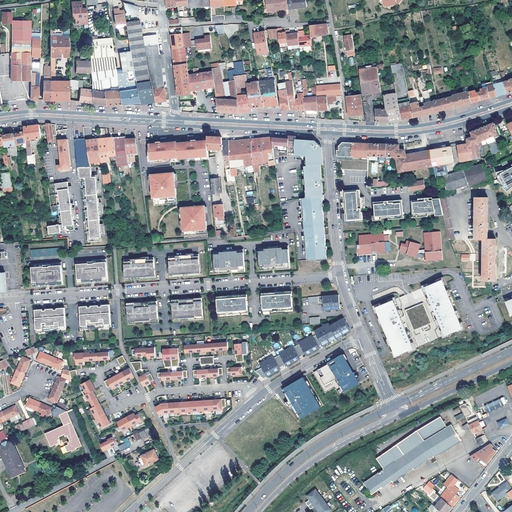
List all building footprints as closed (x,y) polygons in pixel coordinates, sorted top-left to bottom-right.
[(287,0),(267,0),(267,3),(266,3),(267,7),(268,7),(268,8),(268,11),(272,10),(273,11),(276,11),(276,10),(280,10),(288,9),(288,6),(287,0)] [(82,1),(72,2),(73,18),(75,18),(76,24),(88,23),(87,8),(82,8),(82,1)] [(138,20),(136,6),(123,2),(124,11),(124,12),(126,11),(126,14),(131,14),(132,21),(138,20)] [(119,8),(113,9),(114,11),(116,26),(126,25),(126,22),(124,12),(124,11),(120,11),(119,8)] [(12,12),(2,11),(2,22),(12,22),(12,20),(12,12)] [(133,69),(135,78),(135,80),(149,76),(144,45),(142,36),(140,19),(138,20),(132,21),(126,22),(126,25),(130,51),(133,69)] [(32,38),(32,20),(12,20),(12,22),(12,51),(11,51),(11,63),(20,63),(19,80),(31,80),(31,72),(32,56),(32,38)] [(311,35),(311,37),(328,34),(327,27),(330,27),(330,24),(320,25),(310,26),(311,35)] [(279,38),(280,43),(287,42),(286,33),(283,33),(282,28),(278,29),(279,38)] [(54,56),(69,56),(68,29),(51,29),(51,65),(51,70),(54,70),(54,56)] [(172,41),(173,48),(185,47),(183,34),(182,29),(177,30),(177,31),(175,34),(171,35),(172,41)] [(268,29),(270,39),(279,38),(278,29),(273,29),(268,29)] [(287,42),(288,45),(288,46),(300,44),(299,36),(299,31),(291,32),(290,29),(285,29),(286,33),(287,42)] [(270,53),(265,32),(254,34),(258,56),(270,53)] [(142,36),(144,45),(158,44),(157,40),(157,34),(142,36)] [(346,36),(347,44),(348,44),(349,46),(347,46),(348,51),(349,51),(350,54),(356,53),(353,34),(346,36)] [(300,46),(312,45),(311,37),(311,35),(305,35),(299,36),(300,44),(300,46)] [(210,36),(204,37),(204,40),(195,41),(196,51),(211,49),(210,36)] [(118,86),(116,72),(112,37),(89,40),(90,60),(91,71),(92,80),(102,79),(103,88),(118,86)] [(41,38),(32,38),(32,56),(41,56),(41,38)] [(158,44),(144,45),(149,76),(154,102),(159,101),(166,100),(162,74),(159,49),(158,44)] [(174,57),(175,65),(187,64),(185,47),(173,48),(174,57)] [(130,51),(120,52),(121,62),(115,63),(116,72),(126,71),(133,69),(130,51)] [(91,71),(90,60),(77,60),(77,72),(91,71)] [(20,63),(11,63),(11,80),(19,80),(20,63)] [(191,94),(190,90),(189,76),(187,64),(175,65),(177,80),(179,96),(191,94)] [(240,113),(234,74),(234,71),(231,72),(228,72),(230,82),(223,83),(220,64),(212,66),(213,72),(215,87),(218,112),(229,112),(240,113)] [(275,65),(277,76),(280,76),(285,75),(284,70),(283,64),(275,65)] [(381,92),(380,86),(377,67),(359,70),(360,79),(362,95),(381,92)] [(197,68),(193,69),(194,75),(189,76),(190,90),(201,89),(215,87),(213,72),(198,74),(197,68)] [(274,76),(273,68),(267,69),(269,81),(275,80),(274,76)] [(408,91),(404,68),(398,70),(399,73),(398,74),(402,95),(408,91)] [(133,69),(126,71),(128,80),(135,78),(133,69)] [(128,80),(126,71),(116,72),(118,86),(120,103),(128,103),(132,103),(135,103),(140,103),(135,80),(135,78),(128,80)] [(38,99),(39,72),(31,72),(31,80),(31,99),(33,99),(38,99)] [(252,109),(247,84),(247,81),(245,73),(234,74),(240,113),(245,112),(253,111),(252,109)] [(154,102),(149,76),(135,80),(140,103),(141,103),(147,102),(154,102)] [(25,100),(25,84),(10,84),(10,78),(0,77),(0,84),(2,84),(2,89),(6,89),(6,92),(9,92),(9,95),(13,95),(13,99),(25,100)] [(102,79),(92,80),(92,89),(92,103),(99,104),(105,104),(103,88),(102,79)] [(58,100),(69,100),(69,89),(69,80),(51,80),(51,100),(58,100)] [(78,80),(69,80),(69,89),(78,89),(78,80)] [(262,82),(260,82),(265,107),(267,107),(275,106),(279,106),(275,80),(269,81),(262,82)] [(286,82),(291,110),(294,110),(298,110),(296,99),(293,81),(286,82)] [(495,83),(498,96),(503,94),(508,93),(504,81),(495,83)] [(265,107),(260,82),(247,84),(252,109),(258,108),(265,107)] [(287,110),(291,110),(286,82),(278,84),(282,111),(287,110)] [(299,99),(296,99),(298,110),(298,111),(306,110),(304,89),(304,84),(301,84),(296,85),(297,90),(299,99)] [(487,88),(490,98),(493,97),(497,96),(494,84),(487,86),(487,88)] [(118,86),(103,88),(105,104),(113,104),(120,103),(118,86)] [(309,98),(308,89),(304,89),(306,110),(307,114),(318,114),(318,110),(317,97),(316,88),(313,88),(313,97),(309,98)] [(489,98),(490,98),(487,88),(478,90),(481,100),(489,98)] [(92,103),(92,89),(80,89),(79,101),(92,103)] [(477,101),(481,100),(478,90),(469,92),(472,102),(477,101)] [(460,94),(463,105),(470,103),(472,102),(469,92),(467,93),(467,92),(460,94)] [(386,100),(387,108),(390,122),(396,121),(402,120),(398,100),(396,93),(385,95),(386,100)] [(455,107),(463,105),(460,94),(453,96),(453,97),(451,97),(454,107),(455,107)] [(337,95),(317,97),(318,110),(328,110),(327,104),(327,102),(333,101),(337,101),(337,95)] [(361,95),(346,96),(349,116),(363,115),(361,95)] [(451,97),(441,100),(444,110),(449,108),(454,107),(451,97)] [(410,98),(398,100),(402,120),(408,119),(414,117),(411,104),(410,98)] [(431,102),(434,112),(439,111),(444,110),(441,100),(431,102)] [(419,102),(411,104),(414,117),(419,116),(425,115),(422,104),(420,105),(419,102)] [(431,102),(422,104),(425,115),(430,113),(434,112),(431,102)] [(384,122),(390,122),(387,108),(376,109),(378,122),(384,122)] [(493,154),(501,151),(494,136),(498,134),(493,123),(488,126),(483,128),(488,138),(487,139),(493,154)] [(26,141),(30,140),(42,139),(40,125),(32,126),(24,127),(25,131),(26,141)] [(474,158),(482,157),(479,146),(483,145),(482,141),(487,139),(488,138),(483,128),(471,132),(473,137),(468,139),(469,143),(470,146),(471,145),(474,158)] [(26,142),(26,141),(25,131),(19,132),(14,133),(16,144),(22,143),(22,142),(26,142)] [(3,134),(5,144),(5,146),(11,145),(13,156),(18,155),(16,144),(14,133),(8,134),(3,134)] [(213,137),(208,136),(208,140),(208,150),(219,150),(218,137),(213,137)] [(288,139),(288,152),(295,153),(295,147),(296,139),(296,137),(289,136),(288,139)] [(121,137),(115,138),(118,167),(128,166),(128,163),(127,139),(127,137),(121,137)] [(103,138),(99,139),(101,162),(110,161),(107,138),(103,138)] [(107,138),(110,161),(111,172),(118,171),(118,167),(115,138),(111,138),(107,138)] [(132,139),(127,139),(128,163),(135,163),(135,157),(138,157),(139,154),(137,141),(136,138),(132,139)] [(273,149),(279,149),(278,152),(288,152),(288,139),(275,138),(272,138),(267,138),(262,139),(265,163),(275,160),(273,149)] [(89,167),(86,141),(86,139),(79,139),(74,140),(76,168),(79,168),(82,168),(84,168),(89,167)] [(91,140),(86,141),(89,167),(95,167),(95,164),(101,164),(101,162),(99,139),(91,140)] [(208,150),(208,140),(197,141),(196,139),(192,140),(192,141),(184,141),(177,142),(177,141),(169,142),(162,142),(161,143),(161,141),(157,141),(157,143),(149,143),(150,151),(149,151),(149,155),(150,155),(151,162),(170,160),(170,159),(170,158),(180,157),(180,158),(188,157),(188,159),(201,158),(201,156),(209,155),(208,150)] [(252,140),(254,165),(258,164),(262,163),(265,163),(262,139),(256,139),(252,140)] [(295,147),(295,153),(296,154),(308,155),(308,161),(321,161),(323,160),(323,148),(315,142),(313,142),(296,139),(295,147)] [(69,168),(67,140),(62,140),(59,141),(61,166),(58,166),(58,170),(63,170),(63,168),(69,168)] [(245,160),(245,167),(254,165),(252,140),(248,140),(243,140),(236,141),(230,142),(230,160),(245,160)] [(230,168),(230,160),(230,142),(225,142),(222,142),(223,150),(225,169),(228,182),(234,181),(234,177),(231,178),(231,175),(230,170),(230,168)] [(341,162),(342,169),(369,170),(369,156),(369,144),(354,143),(343,142),(340,146),(340,150),(338,150),(338,162),(341,162)] [(469,143),(460,145),(463,160),(474,158),(471,145),(470,146),(469,143)] [(369,144),(369,156),(379,156),(379,144),(374,144),(369,144)] [(399,150),(399,145),(387,144),(386,156),(393,156),(394,161),(397,160),(399,172),(434,166),(431,150),(406,154),(405,150),(399,150)] [(457,161),(454,146),(448,147),(431,150),(434,166),(457,161)] [(26,148),(28,165),(35,164),(34,156),(32,156),(31,147),(26,148)] [(209,157),(209,158),(211,170),(218,169),(217,156),(209,157)] [(436,178),(443,176),(447,191),(468,185),(469,186),(488,179),(483,164),(459,171),(457,161),(434,166),(436,178)] [(511,162),(497,170),(499,176),(500,176),(504,183),(503,184),(507,189),(511,184),(511,162)] [(308,166),(305,166),(305,170),(305,175),(306,179),(306,185),(306,190),(307,199),(322,196),(323,196),(322,179),(321,166),(308,166)] [(89,167),(84,168),(79,168),(79,176),(85,175),(86,178),(86,185),(86,188),(87,195),(87,199),(87,206),(88,209),(88,216),(88,219),(89,227),(89,230),(90,240),(100,240),(95,167),(89,167)] [(1,172),(2,192),(11,192),(11,172),(1,172)] [(174,172),(151,174),(152,182),(153,189),(152,189),(153,197),(176,196),(175,188),(174,180),(175,180),(174,172)] [(219,178),(211,179),(213,193),(219,193),(220,193),(219,178)] [(72,228),(66,181),(56,183),(57,190),(58,193),(58,200),(59,203),(60,210),(60,214),(61,221),(61,225),(66,224),(67,229),(72,228)] [(424,181),(409,183),(410,191),(425,188),(424,181)] [(360,190),(343,191),(343,198),(344,203),(344,210),(344,214),(345,222),(355,221),(362,221),(362,213),(361,213),(361,209),(361,208),(365,207),(364,198),(360,198),(360,190)] [(255,193),(244,195),(246,207),(257,205),(255,193)] [(305,199),(302,200),(306,257),(308,257),(308,259),(324,257),(324,252),(326,252),(324,235),(323,235),(322,220),(323,220),(323,218),(322,196),(307,199),(305,199)] [(474,239),(483,240),(482,281),(495,281),(495,272),(495,248),(496,239),(487,239),(487,230),(487,206),(487,198),(475,197),(474,239)] [(419,202),(412,203),(413,217),(428,216),(435,216),(443,215),(441,203),(440,201),(433,202),(433,200),(426,200),(426,202),(419,202)] [(455,241),(447,200),(441,203),(443,215),(443,217),(447,237),(449,242),(455,241)] [(402,202),(374,203),(374,219),(381,219),(388,218),(403,218),(402,202)] [(220,205),(214,205),(214,217),(218,216),(219,224),(225,224),(223,204),(220,205)] [(205,205),(181,207),(182,215),(183,215),(183,222),(182,223),(183,231),(206,229),(206,221),(205,221),(205,213),(205,205)] [(344,214),(342,214),(342,223),(356,222),(355,221),(345,222),(344,214)] [(58,223),(47,224),(48,232),(59,231),(58,223)] [(440,232),(424,233),(425,261),(442,260),(440,232)] [(383,233),(357,235),(358,245),(358,248),(356,248),(357,254),(372,253),(372,251),(375,251),(375,253),(384,252),(383,242),(378,242),(378,241),(388,240),(387,235),(383,235),(383,233)] [(407,254),(417,257),(421,243),(408,239),(407,244),(403,243),(400,251),(408,253),(407,254)] [(288,246),(258,248),(260,268),(265,268),(265,270),(284,269),(284,266),(289,266),(288,246)] [(30,249),(31,257),(59,255),(59,248),(30,249)] [(243,249),(213,251),(214,271),(220,271),(220,273),(240,272),(240,270),(245,269),(243,249)] [(198,255),(168,257),(169,275),(199,273),(198,255)] [(106,257),(76,259),(77,279),(82,278),(83,281),(102,280),(102,277),(107,277),(106,257)] [(153,258),(124,260),(125,278),(155,276),(153,258)] [(61,260),(31,262),(32,282),(37,282),(38,284),(57,283),(57,280),(62,280),(61,260)] [(442,281),(425,288),(445,337),(462,330),(442,281)] [(291,292),(261,294),(263,315),(293,313),(291,292)] [(247,295),(216,297),(218,318),(248,316),(247,295)] [(339,295),(308,298),(309,304),(323,303),(324,310),(332,310),(340,309),(339,295)] [(201,299),(171,301),(173,321),(203,319),(201,299)] [(393,301),(376,308),(396,356),(413,349),(393,301)] [(157,302),(127,304),(128,325),(158,323),(157,302)] [(424,304),(405,311),(414,332),(432,324),(424,304)] [(87,307),(79,307),(81,331),(86,330),(86,329),(88,329),(87,325),(104,324),(104,328),(106,328),(106,329),(111,329),(109,305),(101,306),(102,309),(99,309),(98,306),(90,307),(91,310),(87,310),(87,307)] [(42,310),(34,311),(36,334),(41,334),(41,332),(43,332),(42,329),(51,328),(59,327),(59,329),(66,329),(64,309),(56,309),(57,312),(54,312),(53,309),(45,310),(46,313),(42,313),(42,310)] [(265,375),(266,377),(280,369),(279,367),(278,365),(284,362),(285,364),(286,366),(300,359),(298,356),(297,354),(303,351),(304,353),(306,355),(319,348),(318,346),(317,344),(320,342),(323,346),(330,343),(344,335),(351,331),(344,319),(330,326),(329,324),(315,331),(316,334),(313,336),(312,334),(298,342),(299,343),(293,346),(292,345),(279,352),(279,353),(273,357),(273,355),(259,363),(262,368),(255,372),(260,376),(265,374),(265,375)] [(429,331),(415,335),(418,344),(436,339),(434,331),(430,333),(429,331)] [(227,342),(183,345),(184,353),(228,350),(227,342)] [(242,343),(235,344),(236,358),(237,358),(237,362),(244,361),(242,343)] [(146,348),(136,349),(136,356),(136,357),(147,356),(147,358),(155,358),(154,347),(146,348)] [(163,349),(164,364),(165,364),(165,367),(179,366),(179,363),(178,348),(163,349)] [(37,360),(48,365),(52,357),(41,352),(37,360)] [(84,361),(110,359),(109,352),(98,353),(90,353),(89,352),(74,353),(75,360),(76,360),(76,365),(84,364),(84,361)] [(332,361),(314,372),(325,392),(335,386),(340,395),(361,383),(345,354),(332,361)] [(123,355),(117,359),(121,365),(127,362),(123,355)] [(31,359),(22,356),(22,357),(19,356),(18,359),(20,360),(17,369),(25,373),(31,359)] [(214,356),(200,357),(201,365),(214,364),(214,356)] [(63,362),(52,357),(48,365),(60,370),(63,362)] [(130,362),(136,372),(141,369),(141,361),(130,362)] [(242,367),(227,368),(227,373),(231,372),(231,375),(242,374),(242,367)] [(129,368),(104,381),(107,387),(110,386),(112,389),(134,377),(129,368)] [(218,368),(192,370),(193,375),(196,375),(197,378),(219,376),(219,375),(222,375),(222,368),(218,368)] [(25,373),(17,369),(11,382),(19,386),(25,373)] [(76,370),(70,371),(71,379),(78,377),(76,370)] [(186,377),(186,371),(157,373),(157,377),(161,377),(161,380),(183,379),(182,377),(186,377)] [(146,373),(138,377),(143,387),(151,383),(150,382),(153,380),(150,373),(147,375),(146,373)] [(53,387),(62,391),(67,380),(61,377),(58,376),(53,387)] [(306,376),(282,389),(299,418),(322,405),(306,376)] [(90,379),(81,384),(84,391),(82,392),(84,395),(85,395),(88,400),(89,399),(93,407),(90,408),(101,428),(110,423),(93,390),(96,389),(90,379)] [(62,391),(53,387),(49,398),(57,402),(62,391)] [(42,403),(29,397),(26,406),(28,407),(27,409),(32,411),(33,409),(38,411),(42,403)] [(484,405),(488,412),(504,405),(501,398),(484,405)] [(225,399),(213,400),(214,410),(222,410),(222,407),(226,407),(225,399)] [(202,400),(190,401),(191,412),(198,411),(198,414),(203,413),(203,411),(202,400)] [(213,400),(202,400),(203,411),(210,411),(210,413),(214,413),(214,410),(213,400)] [(60,401),(58,406),(59,406),(69,411),(68,405),(60,401)] [(190,401),(179,402),(179,413),(187,412),(187,415),(191,414),(191,412),(190,401)] [(179,413),(179,402),(161,403),(154,407),(159,417),(162,416),(162,414),(175,413),(175,416),(179,415),(179,413)] [(42,403),(38,411),(50,416),(52,412),(54,408),(42,403)] [(464,404),(460,407),(465,417),(465,418),(469,416),(464,404)] [(6,420),(11,418),(15,416),(17,420),(22,418),(15,405),(2,412),(6,420)] [(56,408),(54,413),(55,417),(58,416),(59,415),(64,413),(66,412),(69,411),(59,406),(58,409),(56,408)] [(46,437),(45,438),(49,447),(57,444),(56,441),(58,440),(57,437),(63,434),(63,435),(64,436),(65,436),(66,436),(69,442),(66,443),(67,445),(64,446),(66,452),(69,451),(70,452),(75,450),(75,449),(79,447),(76,441),(78,441),(77,439),(76,439),(70,423),(71,423),(66,412),(64,413),(59,415),(58,416),(63,427),(44,434),(46,437)] [(133,413),(117,422),(122,431),(132,426),(142,421),(138,414),(135,416),(133,413)] [(418,431),(424,442),(447,428),(440,417),(418,431)] [(507,418),(497,422),(500,429),(510,425),(507,418)] [(471,430),(473,434),(482,430),(477,419),(467,423),(468,424),(470,428),(471,430)] [(27,422),(20,425),(23,431),(30,428),(27,422)] [(433,457),(433,458),(461,442),(451,425),(447,428),(424,442),(433,457)] [(139,433),(142,440),(152,435),(149,428),(139,433)] [(5,430),(0,432),(0,441),(9,438),(5,430)] [(377,459),(384,469),(403,456),(424,442),(418,431),(377,459)] [(100,444),(104,451),(117,445),(113,437),(108,439),(108,440),(100,444)] [(123,440),(124,443),(118,446),(120,451),(131,445),(127,437),(123,440)] [(25,471),(12,442),(7,444),(7,443),(4,444),(4,445),(0,447),(0,449),(12,477),(25,471)] [(384,469),(363,484),(371,495),(381,488),(382,490),(392,483),(403,477),(413,471),(433,457),(424,442),(403,456),(384,469)] [(498,451),(490,445),(469,457),(477,462),(480,458),(481,460),(487,464),(498,451)] [(146,457),(149,463),(149,464),(159,459),(154,449),(141,456),(143,458),(146,457)] [(451,475),(444,485),(447,488),(456,494),(459,491),(453,486),(458,480),(451,475)] [(428,482),(425,485),(435,493),(438,489),(428,482)] [(511,499),(511,498),(511,488),(507,482),(492,493),(498,501),(508,494),(511,499)] [(317,488),(308,495),(311,498),(307,501),(312,508),(316,505),(320,511),(328,511),(332,509),(317,488)] [(452,506),(460,497),(456,494),(447,488),(440,497),(442,499),(452,507),(452,506)] [(435,507),(436,508),(440,511),(447,511),(452,507),(442,499),(435,507)]
